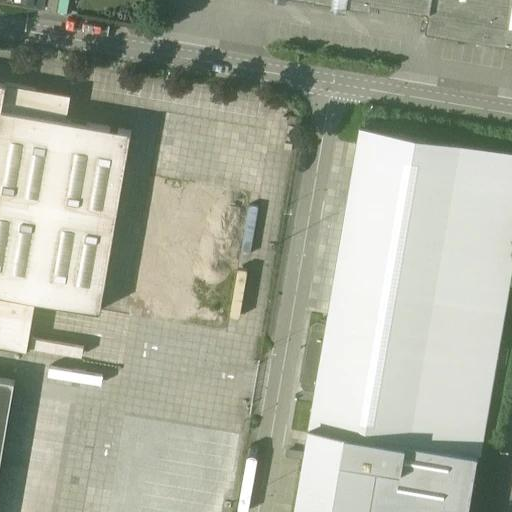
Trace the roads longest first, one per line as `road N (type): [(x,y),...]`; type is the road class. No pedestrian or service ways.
road 1 (unclassified): [(260,511),(331,85)]
road 2 (unclassified): [(331,85),(0,29)]
road 3 (unknown): [(57,511),(122,420),(151,360),(180,339)]
road 4 (unclassified): [(511,113),(331,85)]
